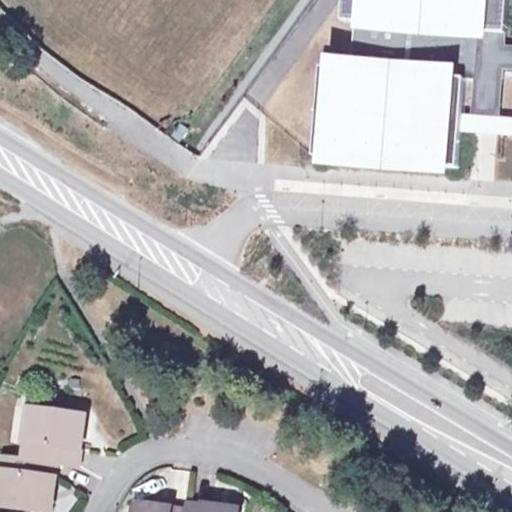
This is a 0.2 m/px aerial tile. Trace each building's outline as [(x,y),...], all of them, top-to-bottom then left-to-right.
[(508,0),(343,0),(342,22),(354,24),(350,71),(320,68),(312,158),(456,170),(460,124),(461,113),(464,82),(474,83),(479,34),(505,36),(508,0)] [(511,52),(504,52),(505,36),(479,34),(474,83),(472,114),(461,113),(460,124),(511,128),(511,116),(498,116),(502,80),(511,80),(511,52)] [(35,469),(59,472),(78,475),(82,447),(73,446),(75,426),(32,420),(27,451),(38,453),(35,469)] [(73,446),(82,447),(85,427),(75,426),(73,446)] [(54,505),(59,472),(35,469),(13,465),(11,484),(4,483),(0,511),(43,511),(45,503),(54,505)] [(45,503),(43,511),(52,511),(54,505),(45,503)]
